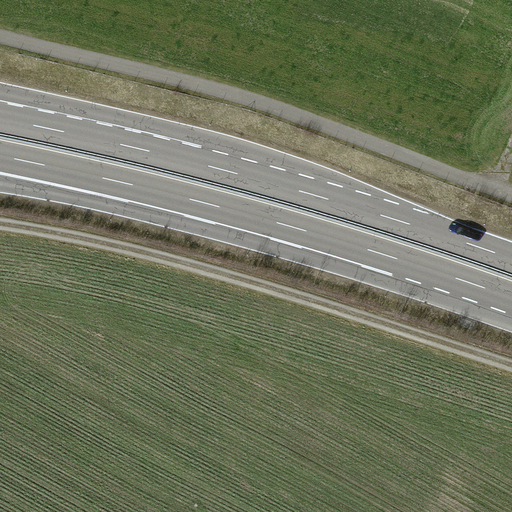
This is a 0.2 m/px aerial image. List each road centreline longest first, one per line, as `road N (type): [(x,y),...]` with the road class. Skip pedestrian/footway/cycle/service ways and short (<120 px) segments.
road 1 (track): [(0,34),(324,119),(511,188)]
road 2 (track): [(511,366),(158,257),(0,223)]
road 3 (trunk): [(511,258),(235,173),(0,118)]
road 4 (trunk): [(67,169),(280,223),(511,298)]
